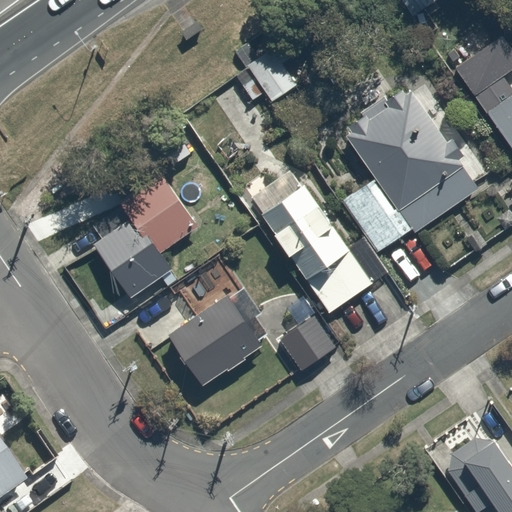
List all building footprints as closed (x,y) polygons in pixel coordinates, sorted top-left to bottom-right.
[(274,66),(267,57),(251,69),(278,103),(302,85),(282,60),(274,66)] [(494,98),(484,105),(511,143),(511,80),(492,95),(494,98)] [(369,120),(347,135),(379,181),(348,203),(383,254),(483,184),(462,155),(473,147),(430,85),(414,97),(409,90),(394,100),(398,106),(391,112),(383,101),(365,114),(369,120)] [(302,168),(255,199),(333,315),(379,284),(302,168)] [(103,242),(98,245),(132,294),(172,266),(162,252),(204,222),(174,180),(159,191),(153,183),(140,192),(133,181),(117,192),(124,202),(91,225),(103,242)] [(236,303),(231,295),(172,336),(208,387),(268,345),(251,321),(265,311),(252,292),(236,303)] [(148,321),(137,329),(149,346),(168,333),(158,319),(171,311),(163,299),(142,313),(148,321)] [(318,314),(283,339),(307,373),(342,349),(318,314)] [(0,433),(0,502),(32,480),(0,433)] [(511,511),(511,458),(497,438),(479,437),(455,453),(450,469),(456,476),(469,467),(486,489),(470,501),(478,511),(492,511),(499,507),(502,511),(511,511)]
